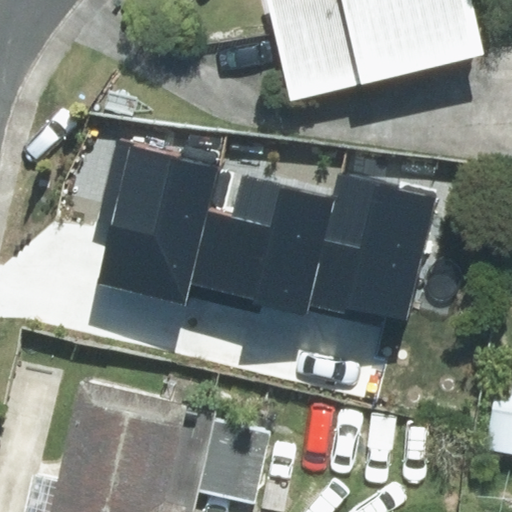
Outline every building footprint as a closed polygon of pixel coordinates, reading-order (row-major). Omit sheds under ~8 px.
[(470,0),(263,0),(256,2),(285,110),(485,56),(470,0)] [(224,164),(118,138),(94,239),(107,242),(96,287),(188,309),(195,281),(212,209),(224,164)] [(435,195),(342,173),(336,195),(309,309),(346,318),(349,307),(404,320),(435,195)] [(212,209),(195,281),(309,309),(336,195),(249,174),(238,216),(212,209)] [(511,369),(498,368),(484,451),(511,455),(511,369)] [(200,511),(205,494),(260,507),(278,433),(73,383),(41,511),(200,511)]
